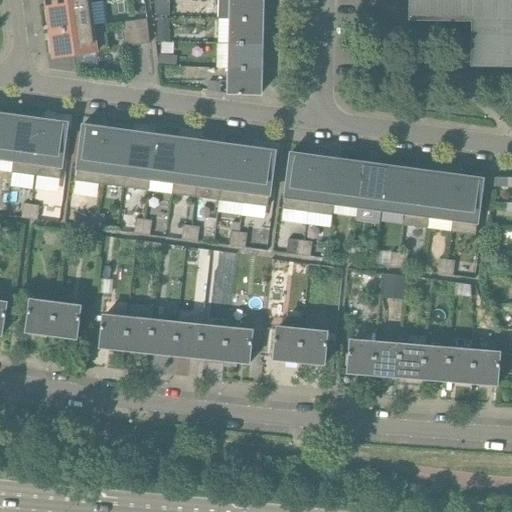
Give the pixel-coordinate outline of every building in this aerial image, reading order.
[(45,0),(47,10),(90,4),(96,3),(95,0),(45,0)] [(156,0),(156,1),(157,17),(171,17),(171,0),(156,0)] [(232,20),(262,20),(262,0),(219,0),(219,19),(232,20)] [(511,0),(409,0),(409,22),(460,22),(459,53),(471,53),(471,68),(511,68),(511,0)] [(50,33),(93,27),(90,4),(47,10),(50,33)] [(138,46),(150,45),(147,20),(134,22),(138,46)] [(231,45),(261,45),(262,20),(232,20),(231,45)] [(125,48),(138,46),(134,22),(121,24),(125,48)] [(105,25),(93,27),(50,33),(53,54),(54,59),(109,52),(105,25)] [(230,70),(261,71),(261,45),(231,45),(230,70)] [(160,56),(159,65),(177,67),(178,57),(160,56)] [(230,70),(230,95),(260,96),(261,71),(230,70)] [(207,92),(220,94),(221,84),(209,82),(207,92)] [(19,118),(0,115),(0,160),(13,162),(19,118)] [(13,162),(12,174),(35,177),(43,121),(19,118),(13,162)] [(43,121),(35,177),(60,180),(67,128),(68,128),(68,124),(66,124),(66,125),(43,121)] [(76,182),(100,186),(108,130),(85,127),(85,126),(83,126),(82,130),(83,130),(76,182)] [(100,186),(124,189),(131,133),(108,130),(100,186)] [(148,192),(150,180),(155,137),(131,133),(124,189),(148,192)] [(150,180),(173,184),(179,140),(155,137),(150,180)] [(172,195),(196,199),(203,143),(179,140),(173,184),(172,195)] [(196,199),(219,202),(226,146),(203,143),(196,199)] [(219,202),(243,205),(250,149),(226,146),(219,202)] [(250,149),(243,205),(268,208),(275,156),(276,152),(274,152),(273,153),(250,149)] [(284,210),(308,214),(315,158),(293,155),(293,154),(291,154),(290,158),(284,210)] [(332,217),(334,205),(339,161),(315,158),(308,214),(332,217)] [(364,165),(339,161),(334,205),(358,208),(364,165)] [(386,168),(364,165),(358,208),(380,211),(386,168)] [(380,211),(405,215),(411,171),(386,168),(380,211)] [(405,215),(403,226),(427,230),(429,218),(435,174),(411,171),(405,215)] [(429,218),(453,221),(458,177),(435,174),(429,218)] [(453,221),(451,233),(475,236),(482,184),(483,184),(483,180),(481,180),(458,177),(453,221)] [(494,188),(511,188),(511,179),(495,179),(494,188)] [(21,219),(29,220),(31,206),(23,205),(21,219)] [(29,220),(38,222),(40,207),(31,206),(29,220)] [(86,228),(94,229),(96,214),(88,213),(86,228)] [(94,229),(102,230),(104,216),(96,214),(94,229)] [(134,234),(142,236),(144,221),(136,220),(134,234)] [(142,236),(150,237),(152,222),(144,221),(142,236)] [(182,241),(190,242),(192,227),(184,226),(182,241)] [(190,242),(198,243),(200,228),(192,227),(190,242)] [(229,247),(237,248),(239,234),(231,232),(229,247)] [(237,248),(245,249),(247,235),(239,234),(237,248)] [(294,256),(302,257),(304,242),(296,241),(294,256)] [(302,257),(310,258),(312,243),(304,242),(302,257)] [(342,262),(350,263),(352,248),(344,247),(342,262)] [(350,263),(358,264),(360,249),(352,248),(350,263)] [(389,268),(397,269),(399,255),(391,253),(389,268)] [(397,269),(406,270),(408,256),(399,255),(397,269)] [(437,275),(445,276),(447,261),(439,260),(437,275)] [(445,276),(453,277),(455,262),(447,261),(445,276)] [(28,332),(52,336),(56,303),(31,300),(27,330),(26,330),(26,334),(28,334),(28,332)] [(56,303),(52,336),(76,339),(76,341),(77,341),(78,337),(77,337),(82,306),(56,303)] [(102,348),(125,350),(128,318),(104,315),(101,346),(100,346),(100,350),(102,350),(102,348)] [(125,350),(150,353),(154,320),(128,318),(125,350)] [(150,353),(174,356),(178,323),(154,320),(150,353)] [(174,356),(200,358),(203,326),(178,323),(174,356)] [(200,358),(225,361),(228,328),(203,326),(200,358)] [(275,360),(299,362),(302,330),(277,327),(274,358),(274,361),(275,361),(275,360)] [(228,328),(225,361),(248,364),(248,365),(250,365),(250,362),(253,331),(228,328)] [(302,330),(299,362),(324,364),(323,366),(325,366),(325,363),(328,332),(302,330)] [(349,373),(373,375),(375,343),(351,340),(348,371),(347,375),(349,375),(349,373)] [(373,375),(398,377),(401,345),(375,343),(373,375)] [(398,377),(423,379),(425,347),(401,345),(398,377)] [(423,379),(448,381),(450,349),(425,347),(423,379)] [(448,381),(472,383),(475,351),(450,349),(448,381)] [(475,351),(472,383),(496,386),(496,387),(498,387),(498,384),(500,353),(475,351)]
